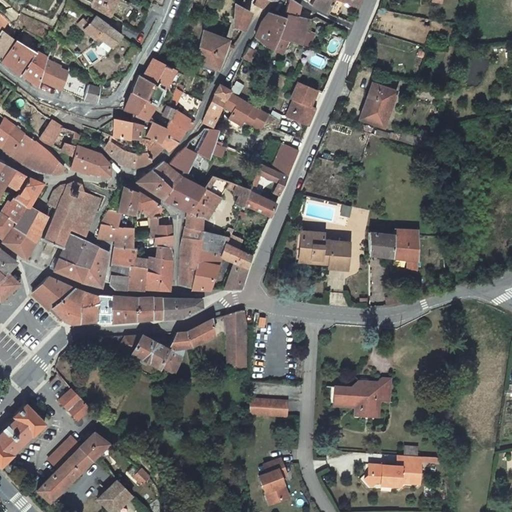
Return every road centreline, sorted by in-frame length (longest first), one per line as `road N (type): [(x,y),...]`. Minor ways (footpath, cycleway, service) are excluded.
road 1 (tertiary): [(357,33),(248,300)]
road 2 (residential): [(274,0),(182,144),(127,174)]
road 3 (tertiary): [(248,300),(187,327),(66,335),(45,356)]
road 4 (residential): [(309,313),(304,473),(327,511)]
road 5 (tertiary): [(492,282),(389,316),(309,313)]
road 6 (residential): [(72,116),(109,102),(152,45),(170,0)]
road 7 (residential): [(173,293),(173,211),(122,178)]
road 8 (residential): [(101,291),(111,247),(88,237),(115,180)]
road 9 (residential): [(115,180),(40,177),(0,152)]
